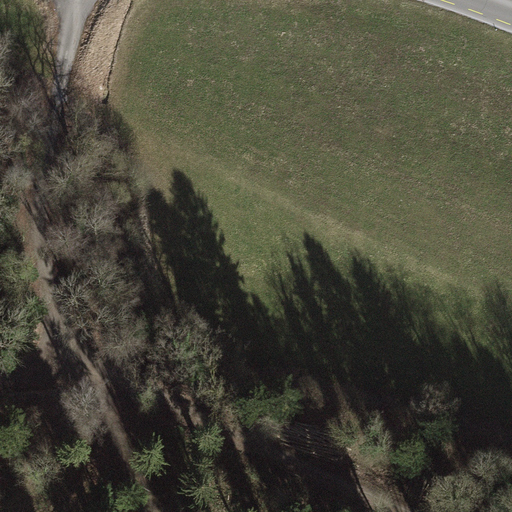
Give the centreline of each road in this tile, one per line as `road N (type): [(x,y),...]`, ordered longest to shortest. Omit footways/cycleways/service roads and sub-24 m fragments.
road 1 (track): [(63,371),(34,220),(75,0)]
road 2 (track): [(63,371),(137,384),(409,511)]
road 3 (track): [(148,511),(63,371)]
